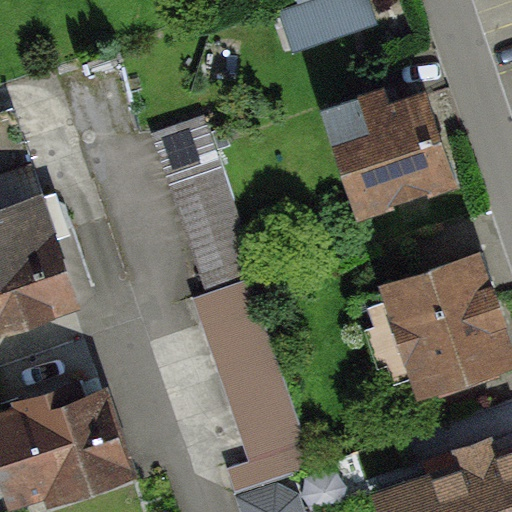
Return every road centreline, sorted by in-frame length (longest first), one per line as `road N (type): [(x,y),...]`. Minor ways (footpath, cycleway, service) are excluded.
road 1 (residential): [(210,511),(78,102)]
road 2 (residential): [(444,0),(511,203)]
